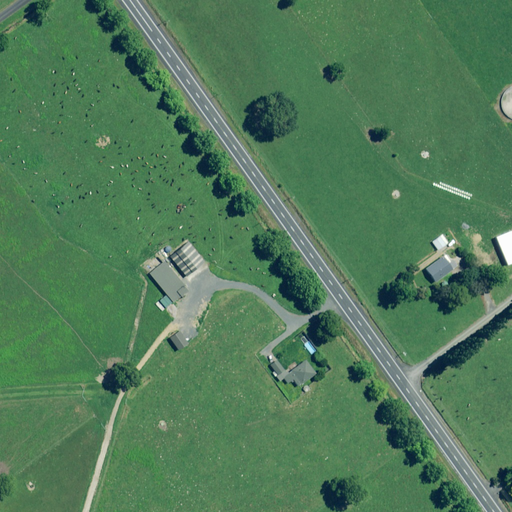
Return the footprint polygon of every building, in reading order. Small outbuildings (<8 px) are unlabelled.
[(511,262),(511,239),(509,232),(495,238),(506,265),(511,262)] [(448,243),(442,235),(431,242),(437,251),(448,243)] [(204,262),(187,242),(169,257),(186,277),(204,262)] [(447,265),(442,257),(425,269),(434,283),(456,267),(452,261),(447,265)] [(165,308),(180,296),(181,298),(189,291),(186,289),(164,261),(149,274),(167,296),(159,302),(165,308)] [(187,344),(179,332),(169,339),(177,351),(187,344)] [(292,384),(294,382),(297,387),(314,374),(305,361),(297,366),(294,363),(287,368),(289,371),(287,373),(277,360),(270,365),(274,371),(272,373),(279,382),(283,379),(286,383),(287,384),(290,382),(292,384)]
